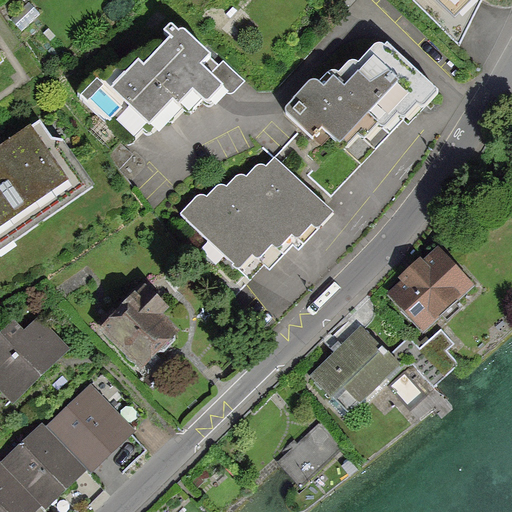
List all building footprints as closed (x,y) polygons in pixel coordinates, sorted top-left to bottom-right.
[(435,0),(454,19),(472,0),(435,0)] [(106,79),(88,102),(144,145),(160,125),(177,138),(201,109),(208,114),(220,99),(229,106),(240,91),(215,72),(226,58),(188,28),(155,69),(146,62),(123,92),(106,79)] [(316,75),(289,109),(321,135),(328,126),(355,148),(379,117),(389,125),(401,111),(408,117),(423,98),(429,102),(440,88),(385,45),(377,54),(370,49),(359,64),(351,58),(329,85),(316,75)] [(57,125),(0,162),(0,261),(102,195),(57,125)] [(211,191),(192,214),(255,267),(264,256),(272,262),(284,248),(292,254),(306,237),(313,243),(328,224),(335,230),(350,211),(288,160),(281,169),(273,162),(260,178),(254,172),(240,190),(233,184),(221,199),(211,191)] [(438,254),(392,295),(423,329),(469,288),(438,254)] [(146,292),(107,329),(143,366),(174,336),(157,319),(165,312),(146,292)] [(15,326),(0,339),(0,386),(13,400),(65,352),(38,323),(24,336),(15,326)] [(362,331),(313,377),(347,414),(397,368),(362,331)] [(100,392),(58,433),(97,473),(101,477),(143,436),(100,392)] [(52,427),(11,467),(51,507),(55,511),(57,511),(97,473),(58,433),(52,427)] [(319,427),(280,462),(300,485),(340,449),(319,427)] [(6,461),(0,466),(0,511),(46,511),(51,507),(11,467),(6,461)]
